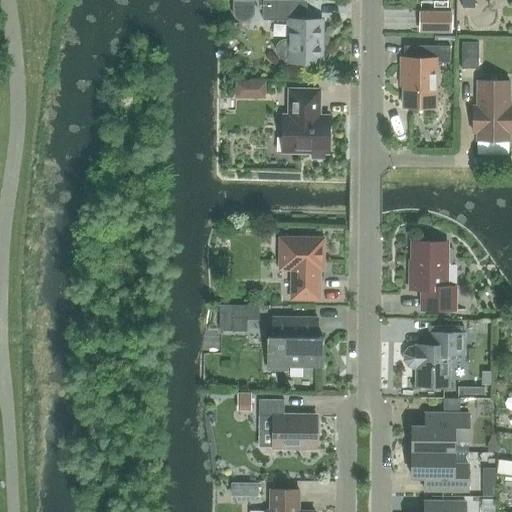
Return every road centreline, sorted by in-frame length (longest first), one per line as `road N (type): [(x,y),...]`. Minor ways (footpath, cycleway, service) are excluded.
road 1 (residential): [(366,398),(369,158)]
road 2 (residential): [(369,158),(370,0)]
road 3 (residential): [(366,398),(350,418),(350,511)]
